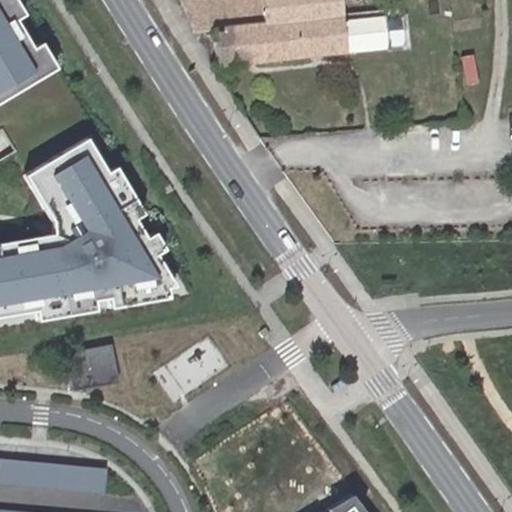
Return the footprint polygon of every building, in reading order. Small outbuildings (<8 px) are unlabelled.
[(0,0),(0,95),(54,64),(39,38),(30,43),(14,17),(22,12),(14,0),(0,0)] [(211,27),(218,63),(391,44),(391,41),(402,39),(399,13),(387,13),(339,16),(336,0),(181,0),(196,29),(211,27)] [(103,167),(82,133),(21,169),(48,216),(49,229),(0,236),(0,317),(31,311),(33,321),(91,308),(89,299),(103,296),(105,305),(164,293),(162,283),(169,281),(152,251),(160,246),(150,229),(142,234),(130,215),(139,209),(111,162),(103,167)] [(96,338),(50,347),(58,385),(105,376),(96,338)] [(229,441),(206,456),(222,480),(245,465),(229,441)] [(0,483),(104,494),(107,468),(0,457),(0,483)]
